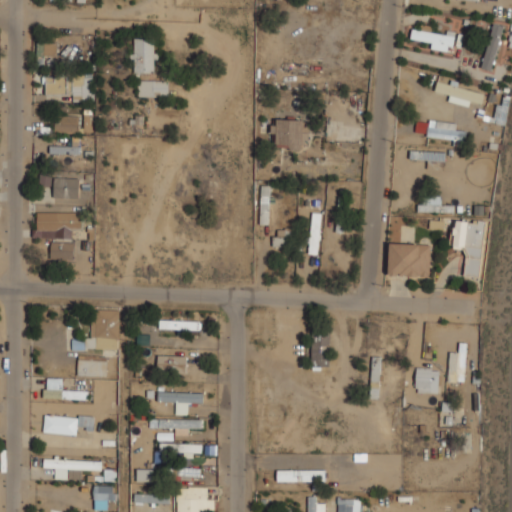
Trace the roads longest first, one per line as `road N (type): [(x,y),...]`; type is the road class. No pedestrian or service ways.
road 1 (residential): [(17,0),(13,511)]
road 2 (residential): [(0,286),(444,302)]
road 3 (residential): [(391,0),(371,300)]
road 4 (residential): [(0,10),(239,14)]
road 5 (residential): [(237,296),(237,511)]
